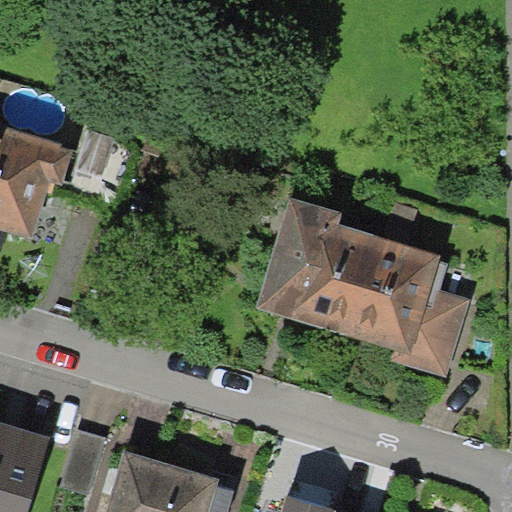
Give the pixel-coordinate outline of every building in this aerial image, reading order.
[(69,150),(0,128),(0,232),(40,245),(69,150)] [(349,217),(298,201),(264,310),(398,352),(393,367),(451,385),(477,302),(448,293),(457,264),(345,229),(349,217)] [(37,511),(54,447),(0,431),(0,511),(37,511)] [(217,511),(226,482),(135,454),(117,511),(217,511)] [(336,511),(337,509),(287,494),(281,511),(336,511)]
